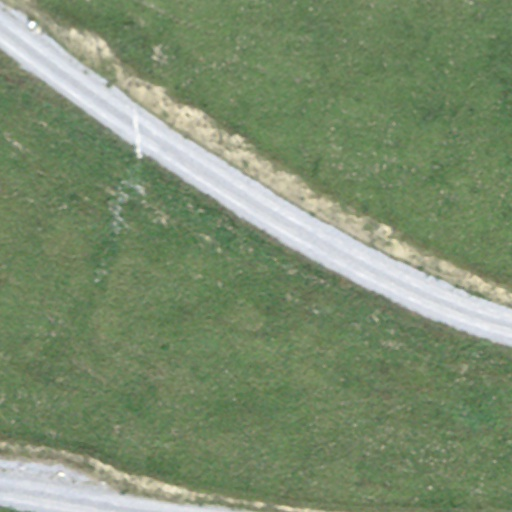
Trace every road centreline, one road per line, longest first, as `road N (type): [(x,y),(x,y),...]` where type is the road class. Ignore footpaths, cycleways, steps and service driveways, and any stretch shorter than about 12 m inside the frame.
road 1 (track): [(511,325),(445,306),(267,211),(0,21)]
road 2 (track): [(0,492),(153,511)]
